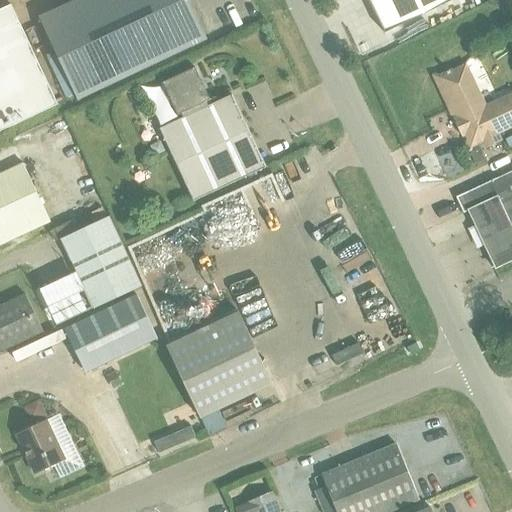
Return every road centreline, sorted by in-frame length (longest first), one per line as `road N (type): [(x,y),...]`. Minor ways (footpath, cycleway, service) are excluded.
road 1 (unclassified): [(100,511),(469,359)]
road 2 (unclassified): [(469,359),(300,0)]
